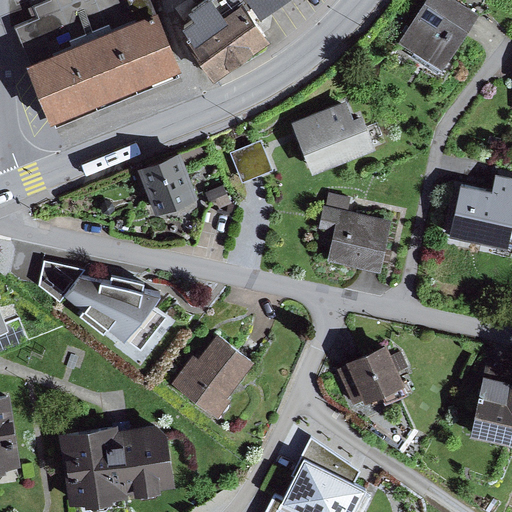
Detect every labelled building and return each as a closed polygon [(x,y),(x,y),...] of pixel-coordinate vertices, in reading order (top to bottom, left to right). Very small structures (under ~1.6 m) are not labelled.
[(15,23),(29,57),(152,7),(149,0),(42,0),(33,4),(37,14),(15,23)] [(180,21),(214,76),(276,39),(260,14),(250,0),(192,0),(186,4),(192,14),(180,21)] [(250,0),(260,14),(279,0),(250,0)] [(424,0),(400,37),(443,66),(479,12),(460,0),(424,0)] [(152,7),(29,57),(52,115),(183,63),(160,6),(152,7)] [(348,98),(293,121),(313,170),(377,143),(363,111),(354,115),(348,98)] [(262,136),(231,149),(243,178),(274,166),(262,136)] [(203,142),(181,151),(186,162),(208,153),(203,142)] [(181,149),(139,166),(156,209),(198,192),(186,162),(181,151),(181,149)] [(493,184),(463,177),(452,226),(507,239),(511,216),(511,172),(496,169),(493,184)] [(216,197),(219,206),(230,202),(223,184),(206,191),(209,200),(216,197)] [(351,197),(327,191),(320,225),(335,228),(329,257),(380,268),(391,218),(349,209),(351,197)] [(65,292),(81,272),(86,267),(44,258),(39,283),(60,300),(65,292)] [(108,323),(141,350),(167,316),(151,303),(161,291),(143,284),(143,278),(110,272),(109,277),(81,272),(65,292),(84,306),(79,311),(103,329),(108,323)] [(0,274),(0,324),(22,316),(4,277),(0,274)] [(172,378),(217,413),(231,395),(226,392),(254,356),(218,329),(198,354),(193,350),(172,378)] [(337,369),(354,405),(380,393),(385,403),(411,391),(386,339),(345,359),(348,364),(337,369)] [(511,365),(487,360),(472,427),(511,435),(511,365)] [(0,465),(20,462),(11,390),(0,391),(0,465)] [(117,423),(61,431),(63,443),(73,503),(86,501),(86,503),(114,499),(113,495),(127,493),(126,486),(135,485),(136,488),(161,484),(160,482),(176,480),(168,430),(155,421),(122,426),(117,427),(117,423)] [(362,468),(311,435),(283,495),(279,505),(293,511),(361,511),(371,494),(364,491),(366,486),(356,480),(362,468)] [(293,511),(279,505),(283,495),(275,491),(264,511),(293,511)]
